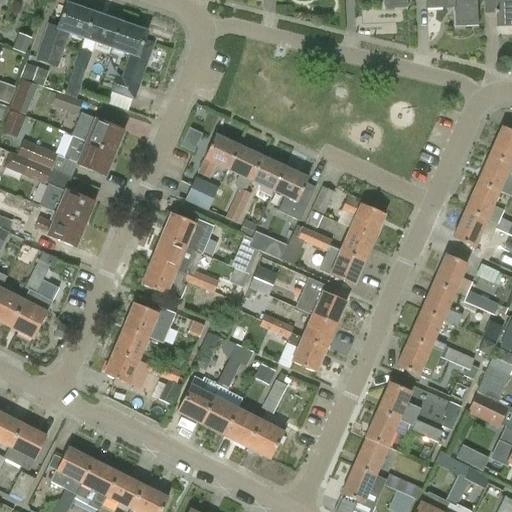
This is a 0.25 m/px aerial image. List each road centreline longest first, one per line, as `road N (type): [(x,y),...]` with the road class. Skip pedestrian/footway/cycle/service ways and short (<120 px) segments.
road 1 (residential): [(55,398),(201,39)]
road 2 (residential): [(296,511),(432,203)]
road 3 (residential): [(479,99),(463,85),(227,26),(201,39)]
road 4 (residential): [(295,511),(55,398)]
road 5 (residential): [(432,203),(317,158)]
